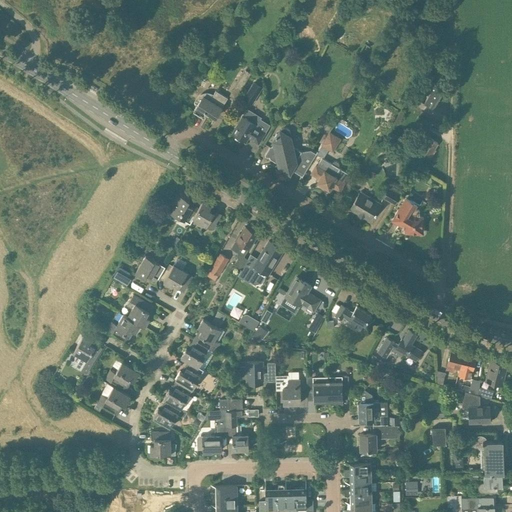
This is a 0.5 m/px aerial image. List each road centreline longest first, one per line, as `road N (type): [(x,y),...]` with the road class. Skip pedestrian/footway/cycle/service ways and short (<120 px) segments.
road 1 (unclassified): [(166,150),(188,130),(441,288)]
road 2 (secondary): [(434,314),(166,150)]
road 3 (residential): [(195,471),(148,473),(136,464),(135,426),(153,368)]
road 4 (secondary): [(166,150),(30,68)]
road 5 (residential): [(195,471),(330,467)]
